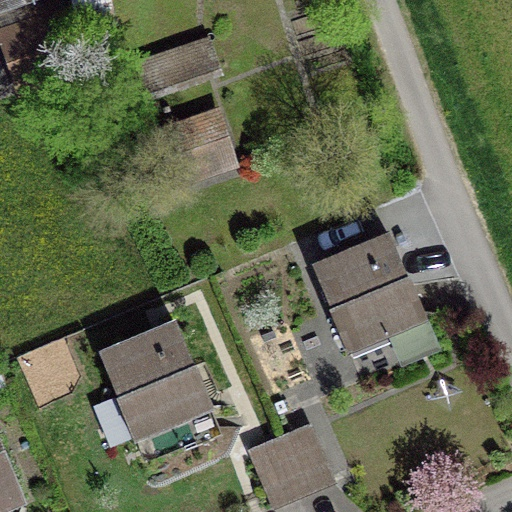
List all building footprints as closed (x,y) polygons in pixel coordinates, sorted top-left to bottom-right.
[(26,33),(0,44),(0,61),(6,77),(39,63),(26,33)] [(204,38),(110,68),(123,109),(217,78),(204,38)] [(383,240),(281,286),(320,372),(422,326),(383,240)] [(178,329),(102,359),(136,445),(212,415),(178,329)] [(311,428),(253,451),(274,503),(332,480),(311,428)] [(0,511),(18,511),(30,508),(0,435),(0,511)]
